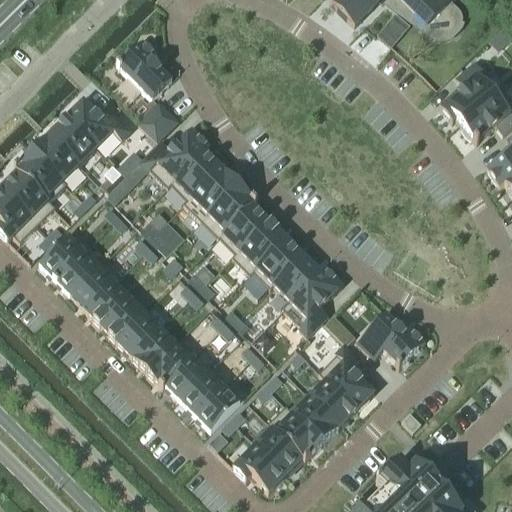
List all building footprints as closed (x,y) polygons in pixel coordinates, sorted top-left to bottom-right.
[(335,0),(329,7),(353,32),(355,30),(381,4),(376,0),(335,0)] [(376,0),(381,4),(431,42),(435,43),(439,44),(443,44),(447,43),(457,34),(459,31),(461,27),(461,25),(461,24),(461,23),(461,22),(461,21),(461,20),(460,18),(460,17),(459,16),(459,15),(458,14),(451,7),(457,0),(456,0),(455,0),(376,0)] [(395,18),(377,40),(390,50),(408,29),(395,18)] [(141,47),(115,73),(118,76),(119,75),(150,107),(170,87),(150,66),(155,61),(141,47)] [(462,94),(438,114),(451,129),(454,126),(458,130),(497,97),(497,96),(474,68),(454,85),(462,94)] [(497,97),(458,130),(461,133),(460,134),(461,137),(462,139),(464,141),(466,143),(468,144),(470,146),(471,145),(475,150),(477,149),(476,148),(494,132),(502,142),(511,133),(511,106),(501,93),(497,96),(497,97)] [(82,106),(64,124),(95,155),(112,138),(121,146),(130,137),(109,116),(100,124),(82,106)] [(158,109),(137,129),(156,148),(177,128),(158,109)] [(64,124),(47,140),(78,172),(95,155),(64,124)] [(159,149),(138,170),(147,178),(148,177),(167,195),(170,192),(169,191),(204,156),(205,157),(209,153),(190,135),(168,157),(159,149)] [(47,140),(30,157),(61,189),(62,188),(78,172),(47,140)] [(511,155),(485,173),(498,193),(503,190),(503,191),(511,184),(511,140),(505,145),(511,155)] [(204,156),(169,191),(170,192),(186,207),(186,208),(221,173),(205,157),(204,156)] [(30,157),(13,175),(15,178),(16,177),(47,209),(48,208),(65,191),(62,188),(61,189),(30,157)] [(133,157),(116,174),(124,183),(141,166),(133,157)] [(186,207),(182,211),(200,228),(238,190),(221,173),(186,208),(186,207)] [(15,178),(0,192),(0,195),(36,232),(37,231),(54,214),(48,208),(47,209),(16,177),(15,178)] [(107,183),(98,192),(107,200),(124,184),(120,180),(111,188),(107,183)] [(511,184),(503,191),(511,203),(511,184)] [(108,202),(106,204),(114,211),(130,195),(121,186),(107,201),(108,202)] [(238,190),(200,228),(217,246),(218,245),(217,244),(252,210),(253,211),(255,208),(238,190)] [(0,195),(0,240),(7,248),(12,242),(19,249),(36,232),(0,195)] [(89,200),(81,208),(86,214),(95,206),(89,200)] [(81,208),(72,217),(78,223),(86,214),(81,208)] [(252,210),(217,244),(218,245),(234,261),(269,227),(253,211),(252,210)] [(109,215),(103,221),(112,229),(118,223),(109,215)] [(118,223),(112,229),(120,238),(126,232),(118,223)] [(234,261),(230,264),(249,283),(252,279),(251,278),(286,244),(269,227),(234,261)] [(145,231),(139,237),(148,246),(154,240),(157,236),(149,228),(145,231)] [(55,234),(47,242),(52,248),(61,239),(55,234)] [(154,240),(148,246),(156,254),(162,248),(154,240)] [(47,242),(38,250),(44,256),(52,248),(47,242)] [(67,242),(38,271),(52,285),(51,285),(53,287),(83,258),(67,242)] [(249,283),(242,289),(257,305),(267,295),(269,296),(272,293),(271,292),(303,261),(286,244),(251,278),(252,279),(249,283)] [(140,246),(134,252),(142,260),(148,254),(140,246)] [(148,254),(142,260),(151,269),(157,263),(148,254)] [(83,258),(53,287),(55,290),(56,289),(69,302),(98,273),(98,272),(83,258)] [(303,261),(271,292),(272,293),(288,309),(320,278),(319,277),(303,261)] [(173,264),(168,269),(176,278),(182,272),(173,264)] [(98,273),(69,302),(84,317),(113,288),(114,289),(121,282),(105,265),(98,272),(98,273)] [(168,269),(162,275),(171,284),(176,278),(168,269)] [(288,309),(281,315),(299,334),(297,335),(306,344),(327,323),(319,314),(341,292),(323,273),(319,277),(320,278),(288,309)] [(193,280),(188,285),(199,297),(205,291),(193,280)] [(113,288),(84,317),(99,333),(129,304),(114,289),(113,288)] [(205,291),(199,297),(207,305),(213,299),(205,291)] [(185,292),(179,297),(188,306),(194,300),(185,292)] [(194,300),(188,306),(196,314),(202,309),(194,300)] [(129,304),(99,333),(115,348),(144,319),(129,304)] [(230,316),(224,322),(233,331),(239,325),(230,316)] [(144,319),(115,348),(130,363),(159,334),(144,319)] [(384,320),(355,348),(373,366),(382,358),(395,371),(394,372),(398,375),(424,349),(410,335),(404,340),(384,320)] [(332,321),(322,331),(330,338),(340,329),(332,321)] [(216,322),(210,328),(218,336),(224,331),(216,322)] [(239,325),(233,331),(241,339),(247,333),(239,325)] [(224,331),(218,336),(227,345),(233,339),(224,331)] [(159,334),(130,363),(145,379),(174,350),(174,349),(159,334)] [(174,350),(145,379),(162,395),(163,394),(163,393),(164,392),(163,392),(192,362),(193,363),(194,362),(177,346),(174,349),(174,350)] [(335,362),(317,380),(324,386),(325,386),(356,417),(373,399),(355,381),(363,373),(342,351),(334,360),(335,362)] [(246,353),(240,359),(249,367),(255,361),(246,353)] [(298,359),(289,367),(295,373),(304,365),(298,359)] [(255,361),(249,367),(257,376),(263,370),(255,361)] [(192,362),(163,392),(164,392),(178,407),(207,378),(207,377),(193,363),(192,362)] [(207,378),(178,407),(193,422),(226,390),(210,374),(207,377),(207,378)] [(275,382),(264,393),(270,398),(281,387),(275,382)] [(308,402),(308,403),(339,434),(356,417),(325,386),(324,386),(308,402)] [(226,390),(193,422),(209,438),(242,406),(226,390)] [(264,393),(255,401),(261,407),(270,398),(264,393)] [(288,415),(287,416),(322,451),(339,434),(308,403),(308,402),(305,399),(288,415)] [(284,412),(266,430),(267,431),(268,430),(302,465),(301,466),(304,468),(322,451),(287,416),(288,415),(284,412)] [(238,418),(230,427),(236,432),(244,424),(238,418)] [(408,419),(400,428),(411,439),(420,430),(408,419)] [(230,427),(221,435),(227,441),(236,432),(230,427)] [(267,431),(250,448),(253,452),(254,451),(285,482),(301,466),(302,465),(268,430),(267,431)] [(253,452),(231,474),(245,488),(250,482),(267,500),(285,482),(254,451),(253,452)] [(455,511),(445,501),(446,500),(435,490),(438,487),(427,476),(424,479),(414,468),(407,475),(399,466),(374,491),(376,492),(383,499),(369,511),(363,511),(364,511),(363,511),(455,511)]
